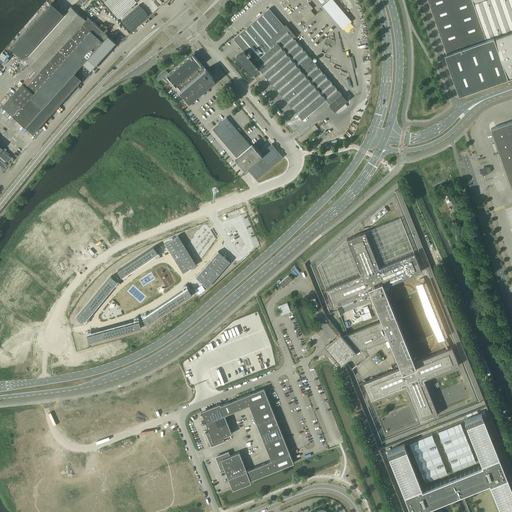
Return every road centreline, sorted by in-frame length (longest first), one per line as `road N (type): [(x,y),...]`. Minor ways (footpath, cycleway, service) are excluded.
road 1 (unclassified): [(51,342),(68,290),(100,257),(294,168),(295,155),(186,27)]
road 2 (tertiary): [(0,397),(79,387),(171,349),(336,208),(380,147)]
road 3 (tertiary): [(370,136),(351,171),(287,238),(167,338),(89,372),(0,387)]
road 4 (unclassified): [(0,191),(111,60),(170,7)]
road 5 (unclassified): [(511,297),(463,152)]
road 6 (unclassified): [(48,418),(60,441),(81,450),(177,414)]
road 7 (tertiary): [(378,0),(386,79),(370,136)]
road 8 (tertiary): [(385,136),(399,74),(389,0)]
road 9 (primary): [(0,205),(84,103)]
road 10 (unclassified): [(177,414),(297,365)]
road 11 (primary): [(84,103),(186,27)]
road 12 (primary): [(176,16),(84,103)]
road 13 (unclassified): [(380,147),(434,145),(488,97)]
